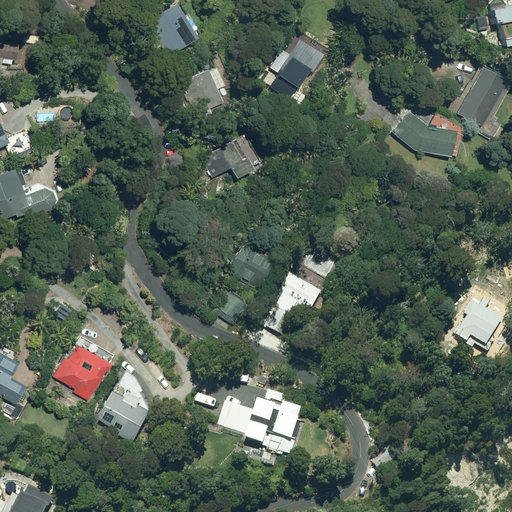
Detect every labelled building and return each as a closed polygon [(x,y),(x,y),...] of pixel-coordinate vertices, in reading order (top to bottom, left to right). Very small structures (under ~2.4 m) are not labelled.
[(506,38),(507,45),(511,44),(511,3),(506,4),(505,2),(504,0),(503,0),(492,0),(491,2),(490,4),(489,6),(490,8),(490,10),(493,24),(500,23),(504,39),(506,38)] [(144,22),(165,57),(198,37),(178,2),(144,22)] [(311,73),(322,55),(321,53),(322,52),(299,38),(269,84),(290,99),(309,71),(311,73)] [(16,60),(18,46),(16,46),(16,43),(0,40),(0,69),(1,70),(2,63),(12,64),(12,60),(16,60)] [(194,75),(210,110),(224,103),(217,88),(225,84),(216,65),(194,75)] [(458,112),(483,126),(509,78),(484,65),(458,112)] [(415,150),(452,157),(457,130),(428,126),(409,110),(392,131),(415,150)] [(0,147),(10,142),(0,123),(0,147)] [(230,167),(237,178),(254,168),(247,157),(243,159),(232,140),(200,159),(210,179),(230,167)] [(0,174),(0,217),(1,220),(13,215),(14,218),(26,213),(28,219),(51,210),(56,201),(53,192),(44,187),(25,195),(15,168),(0,174)] [(228,271),(257,289),(275,260),(246,242),(228,271)] [(271,330),(286,339),(296,320),(299,322),(308,307),(312,310),(322,292),(293,275),(283,292),(287,294),(278,309),(281,312),(271,330)] [(213,311),(233,325),(249,303),(228,289),(213,311)] [(471,342),(487,352),(500,331),(498,330),(504,320),(487,310),(491,304),(486,301),(482,308),(474,303),(466,316),(470,318),(457,336),(469,344),(471,342)] [(74,392),(89,400),(106,372),(108,372),(112,364),(77,345),(68,359),(64,357),(53,376),(75,389),(74,392)] [(0,396),(15,405),(25,386),(11,378),(18,362),(0,352),(0,396)] [(242,368),(237,376),(253,385),(258,377),(242,368)] [(38,369),(25,369),(25,382),(38,382),(38,369)] [(137,397),(121,389),(117,397),(114,395),(99,422),(121,435),(119,439),(133,447),(151,416),(150,415),(151,413),(141,395),(137,397)] [(247,435),(246,439),(263,445),(262,446),(293,456),(303,425),(300,424),(304,410),(285,403),(283,410),(273,407),(274,406),(258,401),(255,412),(226,402),(218,426),(247,435)] [(374,460),(382,473),(402,460),(392,447),(374,460)] [(274,465),(275,457),(269,457),(269,451),(245,449),(244,462),(274,465)] [(50,511),(56,500),(28,486),(24,494),(22,493),(20,498),(13,495),(4,511),(50,511)]
